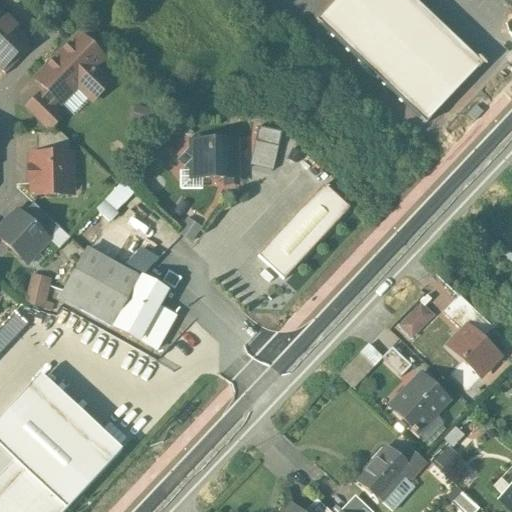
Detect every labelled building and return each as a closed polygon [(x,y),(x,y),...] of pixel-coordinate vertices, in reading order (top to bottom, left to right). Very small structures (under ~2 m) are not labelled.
[(482,66),(412,0),(337,0),(316,23),(425,126),(482,66)] [(0,14),(0,70),(5,75),(30,50),(26,45),(29,42),(0,14)] [(78,35),(34,80),(60,105),(75,89),(82,89),(94,101),(111,84),(96,69),(104,60),(78,35)] [(61,118),(39,96),(26,109),(49,130),(61,118)] [(277,169),(280,130),(256,128),(253,167),(277,169)] [(68,142),(60,134),(35,135),(36,157),(68,156),(68,142)] [(235,143),(191,143),(191,151),(181,161),(191,171),(200,171),(200,179),(235,179),(235,143)] [(36,157),(30,157),(31,169),(28,169),(28,181),(31,181),(31,192),(35,192),(36,196),(67,195),(66,180),(71,179),(70,156),(68,156),(36,157)] [(110,217),(133,194),(121,183),(99,207),(110,217)] [(323,186),(257,257),(283,281),(348,210),(323,186)] [(32,205),(21,216),(47,241),(58,229),(32,205)] [(17,212),(0,230),(0,241),(25,265),(47,241),(21,216),(17,212)] [(195,240),(202,226),(189,220),(182,234),(195,240)] [(140,282),(86,252),(62,294),(115,325),(112,330),(136,344),(137,342),(156,308),(165,292),(142,278),(140,282)] [(29,307),(50,309),(54,277),(33,274),(29,307)] [(479,317),(458,297),(441,314),(461,334),(467,328),(468,328),(479,317)] [(420,301),(399,324),(414,338),(436,316),(420,301)] [(156,308),(137,342),(154,352),(173,317),(156,308)] [(468,328),(467,328),(461,334),(447,349),(479,379),(499,358),(468,328)] [(411,367),(391,348),(380,359),(400,378),(411,367)] [(40,377),(0,420),(0,448),(14,461),(66,510),(121,451),(40,377)] [(421,377),(390,409),(412,430),(411,432),(418,439),(421,436),(417,432),(446,401),(421,377)] [(0,476),(14,461),(0,448),(0,476)] [(385,449),(356,482),(380,503),(402,478),(413,465),(404,457),(400,462),(385,449)] [(425,464),(410,451),(404,457),(413,465),(402,478),(407,484),(425,464)] [(0,476),(0,511),(64,511),(66,510),(14,461),(0,476)] [(511,511),(511,488),(500,501),(510,511),(511,511)] [(476,511),(478,510),(461,494),(451,504),(459,511),(476,511)]
